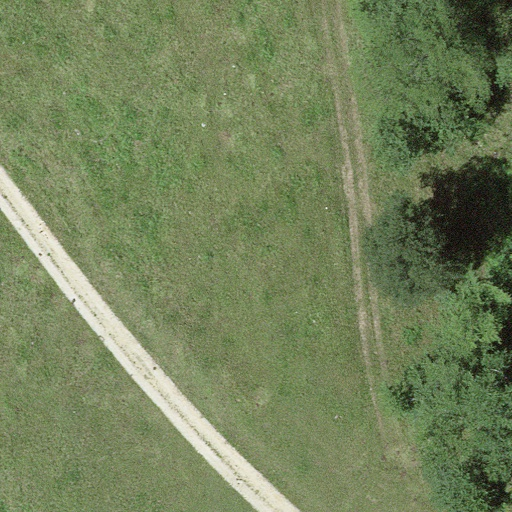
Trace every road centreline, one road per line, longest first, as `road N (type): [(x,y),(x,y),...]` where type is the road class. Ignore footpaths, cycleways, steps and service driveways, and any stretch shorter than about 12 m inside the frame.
road 1 (track): [(411,511),(415,469),(358,234),(337,0)]
road 2 (track): [(284,511),(132,361),(0,185)]
